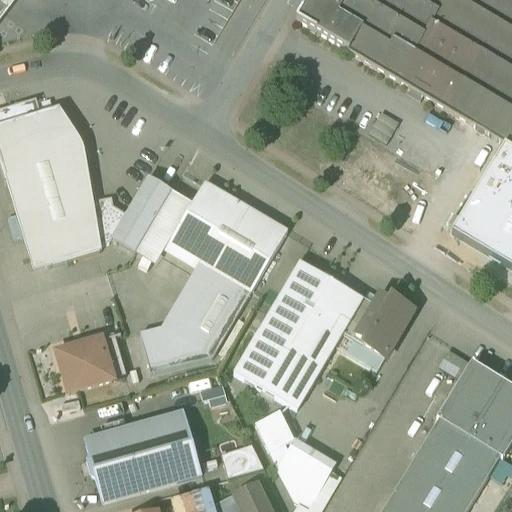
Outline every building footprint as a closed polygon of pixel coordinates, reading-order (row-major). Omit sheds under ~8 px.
[(0,0),(0,25),(18,0),(0,0)] [(511,0),(309,0),(296,24),(511,152),(511,0)] [(54,114),(36,120),(35,114),(33,109),(28,111),(27,110),(9,115),(10,116),(0,119),(0,157),(7,181),(5,181),(33,273),(49,268),(49,271),(101,255),(100,250),(92,205),(91,199),(88,182),(85,161),(80,162),(79,155),(77,150),(63,128),(61,129),(60,123),(54,114)] [(126,218),(110,244),(111,244),(122,251),(134,259),(171,197),(147,182),(126,218)] [(262,221),(205,187),(202,191),(191,209),(168,249),(199,267),(251,298),(251,297),(286,238),(287,236),(262,221)] [(191,209),(171,197),(134,259),(154,271),(168,249),(191,209)] [(112,202),(92,205),(100,250),(109,247),(111,244),(110,244),(126,218),(117,213),(113,211),(112,202)] [(363,304),(300,266),(258,337),(321,374),(334,352),(342,339),(363,304)] [(199,267),(161,333),(140,338),(150,379),(212,363),(251,298),(199,267)] [(373,310),(363,304),(342,339),(352,345),(345,358),(376,377),(394,346),(412,316),(391,303),(388,307),(378,301),(373,310)] [(296,416),(321,374),(258,337),(233,379),(296,416)] [(106,342),(84,348),(85,349),(57,358),(69,398),(78,395),(113,385),(112,384),(125,380),(126,380),(115,342),(113,338),(105,340),(106,342)] [(345,358),(352,345),(342,339),(334,352),(345,358)] [(511,448),(511,392),(471,367),(436,424),(438,425),(502,464),(511,448)] [(199,396),(202,407),(208,406),(210,412),(226,408),(222,390),(199,396)] [(182,420),(86,447),(90,462),(87,467),(91,480),(96,483),(103,507),(201,480),(184,420),(182,420)] [(438,425),(385,511),(469,511),(500,463),(438,425)] [(251,451),(220,461),(227,484),(263,474),(251,451)] [(236,511),(268,511),(257,489),(231,501),(236,511)] [(215,511),(236,511),(231,501),(214,510),(215,511)]
